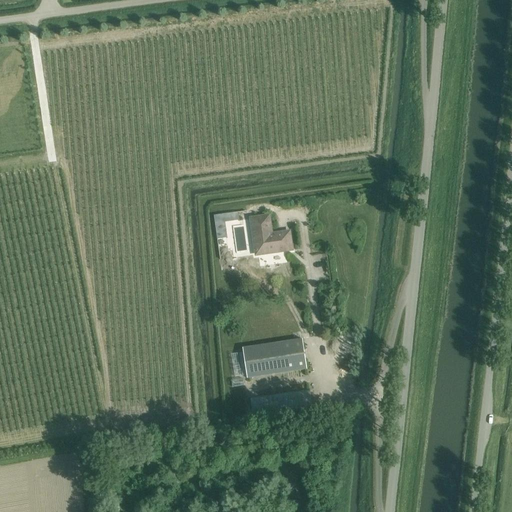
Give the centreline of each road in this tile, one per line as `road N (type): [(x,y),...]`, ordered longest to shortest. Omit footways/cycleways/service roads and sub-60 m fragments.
road 1 (unclassified): [(389,511),(429,138)]
road 2 (unclassified): [(473,511),(511,171)]
road 3 (track): [(167,454),(182,482),(300,461),(309,511)]
road 4 (unclassified): [(0,20),(158,0)]
road 5 (track): [(31,16),(54,160)]
road 6 (unclassified): [(429,138),(443,0)]
road 7 (unclassified): [(429,138),(423,0)]
